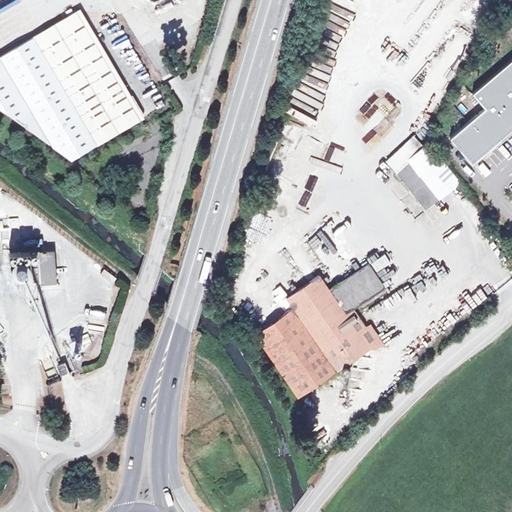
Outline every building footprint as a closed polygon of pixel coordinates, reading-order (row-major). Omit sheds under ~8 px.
[(447,0),(444,6),(467,18),(471,12),(466,9),(470,0),(447,0)] [(52,27),(64,20),(57,8),(45,15),(52,27)] [(0,105),(73,160),(141,120),(78,11),(64,20),(52,27),(0,58),(0,105)] [(511,58),(473,91),(486,106),(451,136),(473,162),(479,157),(511,129),(511,58)] [(369,149),(395,128),(390,121),(401,112),(395,105),(399,102),(389,90),(379,98),(391,114),(361,138),(369,149)] [(420,121),(414,126),(420,134),(426,128),(420,121)] [(426,132),(393,158),(400,168),(434,142),(431,139),(426,132)] [(400,168),(428,204),(462,179),(434,142),(400,168)] [(292,175),(297,161),(286,157),(281,172),(292,175)] [(280,176),(274,189),(284,193),(289,179),(280,176)] [(19,237),(18,217),(8,218),(10,238),(19,237)] [(326,271),(349,257),(339,241),(316,255),(326,271)] [(53,247),(37,248),(41,282),(57,280),(53,247)] [(11,273),(15,276),(20,276),(24,275),(28,271),(30,267),(31,262),(29,258),(26,254),(22,252),(17,252),(12,253),(9,256),(7,260),(6,265),(8,270),(11,273)] [(346,307),(352,302),(381,281),(365,257),(329,282),(322,272),(290,294),(299,305),(260,333),(303,394),(372,345),(346,307)] [(270,284),(264,290),(276,301),(282,295),(270,284)] [(346,307),(372,345),(382,338),(369,318),(365,321),(352,302),(346,307)]
